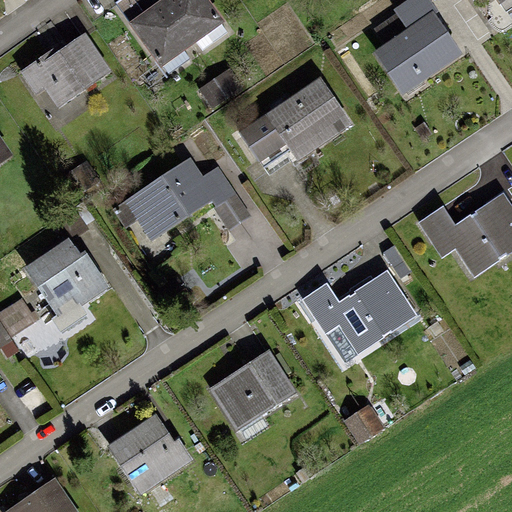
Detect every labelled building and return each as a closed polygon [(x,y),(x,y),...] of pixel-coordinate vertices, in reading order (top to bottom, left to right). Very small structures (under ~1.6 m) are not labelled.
[(142,0),(145,5),(132,14),(163,58),(223,16),(211,0),(142,0)] [(436,12),(379,47),(401,83),(458,48),(436,12)] [(81,28),(29,65),(54,100),(106,64),(81,28)] [(238,80),(229,67),(203,84),(212,97),(238,80)] [(320,74),(266,110),(295,154),(350,119),(320,74)] [(121,204),(147,240),(227,181),(217,167),(202,178),(186,156),(121,204)] [(440,246),(453,236),(475,269),(511,245),(511,206),(503,193),(454,224),(442,208),(422,223),(440,246)] [(73,233),(28,262),(60,310),(105,281),(73,233)] [(327,326),(340,316),(362,350),(417,315),(390,273),(341,304),(328,288),(309,303),(327,326)] [(268,349),(213,386),(242,429),(297,392),(268,349)] [(151,408),(105,440),(138,489),(185,458),(151,408)] [(74,511),(53,480),(9,509),(11,511),(74,511)]
